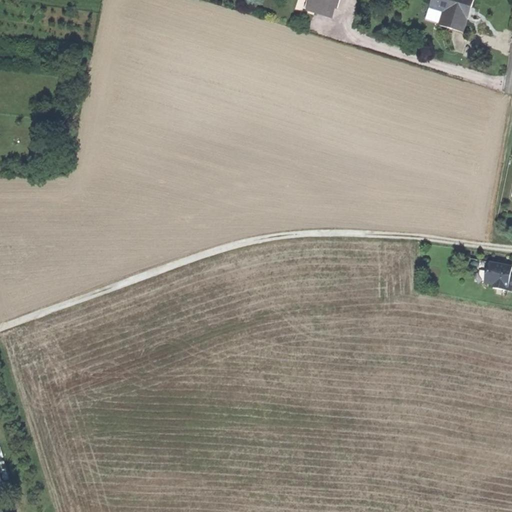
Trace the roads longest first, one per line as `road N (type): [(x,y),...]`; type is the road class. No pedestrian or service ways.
road 1 (track): [(0,328),(270,236),(350,233),(511,248)]
road 2 (unknown): [(511,93),(377,43)]
road 3 (track): [(511,110),(487,246)]
